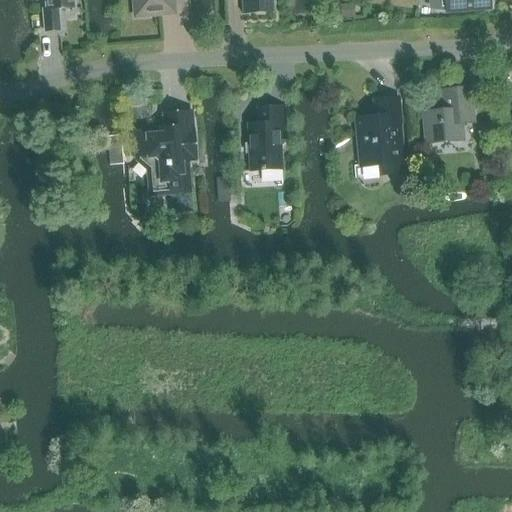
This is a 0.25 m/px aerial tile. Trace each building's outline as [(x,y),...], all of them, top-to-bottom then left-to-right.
[(74,9),(73,0),(44,0),(45,10),(43,10),(44,32),(60,31),(58,10),(74,9)] [(133,0),(135,17),(174,14),(172,0),(133,0)] [(241,0),(243,14),(273,13),(272,0),(241,0)] [(435,0),(436,10),(446,11),(446,13),(490,10),(488,0),(435,0)] [(351,5),(339,7),(341,20),(353,19),(351,5)] [(426,144),(462,141),(460,124),(472,123),(469,89),(441,92),(443,112),(423,114),(426,144)] [(402,153),(398,98),(374,101),(375,117),(355,119),(360,168),(379,167),(380,176),(404,174),(403,153),(402,153)] [(249,172),(281,170),(280,139),(286,139),(284,108),(257,109),(258,125),(247,125),(249,172)] [(136,136),(134,141),(135,154),(138,153),(141,156),(138,159),(153,171),(151,174),(152,183),(152,184),(153,185),(153,186),(153,187),(154,187),(155,188),(155,189),(156,190),(158,191),(159,191),(160,191),(161,192),(162,192),(163,192),(170,191),(170,195),(171,213),(191,212),(190,193),(187,161),(195,160),(191,113),(163,115),(164,129),(152,130),(152,132),(141,133),(136,136)] [(97,168),(124,164),(120,135),(94,138),(97,168)] [(216,175),(218,203),(240,202),(238,173),(216,175)]
